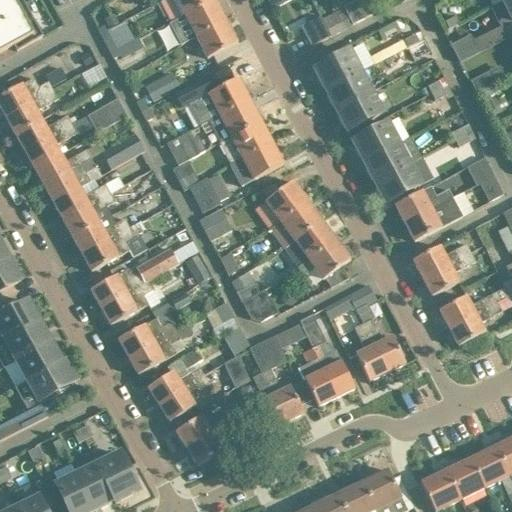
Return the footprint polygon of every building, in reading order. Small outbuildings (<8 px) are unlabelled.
[(0,0),(0,53),(13,46),(17,52),(43,38),(22,0),(0,0)] [(166,0),(160,3),(171,24),(215,1),(214,0),(166,0)] [(360,0),(345,8),(344,9),(349,19),(349,20),(352,26),(373,15),(365,0),(360,0)] [(502,28),(472,43),(478,55),(511,37),(511,0),(509,0),(504,3),(493,8),(492,9),(502,28)] [(171,24),(169,25),(180,46),(196,38),(226,23),(215,1),(171,24)] [(344,9),(322,20),(328,31),(334,28),(337,34),(347,29),(344,23),(349,20),(349,19),(344,9)] [(109,29),(117,24),(113,15),(104,20),(109,29)] [(328,31),(322,20),(320,17),(300,28),(311,48),(337,34),(334,28),(328,31)] [(445,23),(449,30),(460,24),(456,17),(445,23)] [(109,37),(104,40),(110,53),(116,50),(134,41),(124,22),(106,31),(109,36),(109,37)] [(226,23),(196,38),(207,60),(237,44),(226,23)] [(105,28),(99,31),(104,40),(109,37),(109,36),(106,31),(105,28)] [(405,41),(408,48),(419,43),(415,36),(405,41)] [(470,39),(452,49),(460,64),(478,55),(472,43),(470,39)] [(77,45),(57,54),(63,69),(83,60),(77,45)] [(116,50),(110,53),(114,60),(120,57),(117,51),(116,50)] [(386,50),(371,58),(374,65),(390,57),(386,50)] [(323,87),(326,91),(360,73),(349,52),(315,70),(318,78),(317,78),(322,88),(323,87)] [(91,56),(84,60),(88,69),(96,65),(91,56)] [(238,80),(235,82),(227,67),(174,94),(182,109),(208,95),(220,118),(250,102),(238,80)] [(333,105),(337,112),(371,94),(360,73),(326,91),(328,96),(327,97),(332,106),(333,105)] [(145,88),(154,104),(180,89),(172,74),(145,88)] [(492,87),(486,75),(470,84),(475,95),(492,87)] [(0,98),(0,110),(5,119),(32,104),(53,93),(48,84),(39,88),(34,80),(22,86),(0,98)] [(428,88),(432,95),(442,90),(439,82),(428,88)] [(492,87),(481,93),(485,100),(495,94),(492,87)] [(442,90),(432,95),(435,102),(446,97),(442,90)] [(5,119),(15,136),(41,121),(36,112),(57,101),(53,93),(32,104),(5,119)] [(371,94),(337,112),(340,118),(338,119),(343,128),(345,127),(348,133),(382,114),(371,94)] [(24,153),(34,170),(60,155),(56,147),(77,135),(78,137),(93,128),(97,135),(127,118),(117,100),(72,126),(24,153)] [(137,104),(142,113),(148,110),(143,101),(137,104)] [(209,123),(220,145),(231,139),(261,123),(250,102),(220,118),(209,123)] [(148,110),(142,113),(147,123),(153,120),(148,110)] [(15,136),(24,153),(72,126),(67,117),(46,129),(41,121),(15,136)] [(220,145),(230,165),(242,160),(272,144),(261,123),(231,139),(220,145)] [(361,157),(364,164),(399,145),(388,125),(353,143),(356,148),(354,149),(359,158),(361,157)] [(452,134),(455,141),(466,136),(462,129),(452,134)] [(190,133),(167,145),(178,167),(206,152),(198,138),(194,140),(190,133)] [(511,134),(503,138),(511,156),(511,134)] [(135,135),(101,155),(111,172),(145,153),(135,135)] [(466,136),(455,141),(459,149),(469,143),(466,136)] [(242,160),(230,165),(241,187),(253,181),(253,182),(283,166),(272,144),(242,160)] [(372,179),(375,184),(409,166),(399,145),(364,164),(368,170),(366,171),(371,180),(372,179)] [(34,170),(43,187),(91,160),(86,151),(65,163),(60,155),(34,170)] [(43,187),(53,204),(94,181),(100,178),(91,160),(43,187)] [(494,178),(485,160),(467,169),(477,188),(494,178)] [(198,183),(190,166),(174,174),(182,191),(198,183)] [(409,166),(375,184),(377,189),(376,189),(381,199),(382,198),(386,205),(421,187),(409,166)] [(189,189),(202,215),(220,205),(219,203),(230,198),(219,176),(208,181),(207,180),(189,189)] [(491,180),(480,186),(489,204),(503,196),(494,179),(491,180)] [(53,204),(62,221),(89,206),(111,195),(105,186),(98,189),(94,181),(53,204)] [(265,203),(280,223),(307,203),(293,183),(265,203)] [(395,207),(404,226),(453,200),(448,191),(436,198),(431,188),(395,207)] [(62,221),(72,238),(111,217),(107,208),(115,203),(111,195),(89,206),(62,221)] [(453,200),(404,226),(414,244),(462,218),(453,200)] [(283,251),(284,250),(294,242),(321,222),(307,203),(280,223),(269,232),(283,251)] [(511,210),(503,215),(511,233),(511,210)] [(199,222),(210,243),(232,232),(221,211),(199,222)] [(72,238),(81,255),(129,229),(124,220),(116,225),(111,217),(72,238)] [(147,221),(141,224),(145,232),(151,229),(147,221)] [(284,250),(298,269),(308,262),(336,241),(321,222),(294,242),(284,250)] [(129,229),(81,255),(91,273),(118,258),(129,252),(125,243),(145,232),(141,224),(140,223),(129,229)] [(323,282),(325,280),(350,261),(336,241),(308,262),(298,269),(303,277),(313,269),(323,282)] [(0,266),(9,261),(0,244),(0,266)] [(412,263),(422,280),(449,266),(470,255),(466,246),(444,257),(439,248),(412,263)] [(90,292),(100,309),(148,283),(179,265),(170,250),(136,270),(138,273),(132,276),(129,271),(90,292)] [(230,254),(219,260),(223,267),(234,262),(230,254)] [(449,266),(422,280),(432,298),(459,283),(454,275),(475,263),(470,255),(449,266)] [(185,264),(198,286),(210,279),(197,257),(185,264)] [(9,261),(0,266),(0,293),(21,282),(9,261)] [(231,284),(242,304),(260,294),(249,274),(231,284)] [(148,283),(100,309),(110,327),(137,312),(148,306),(143,297),(153,292),(148,283)] [(357,313),(363,325),(387,375),(405,366),(392,338),(383,343),(372,321),(375,319),(368,307),(377,302),(368,287),(348,297),(355,309),(357,313)] [(448,330),(497,304),(508,298),(503,290),(470,307),(465,298),(439,312),(448,330)] [(260,294),(242,304),(251,320),(261,323),(277,314),(265,292),(260,294)] [(186,295),(171,303),(175,311),(190,302),(186,295)] [(330,322),(355,309),(348,297),(324,310),(330,322)] [(0,318),(0,333),(5,343),(39,324),(28,303),(0,318)] [(497,304),(448,330),(458,348),(485,334),(480,325),(501,313),(497,304)] [(118,341),(128,359),(154,344),(189,328),(187,325),(176,331),(171,324),(161,329),(156,320),(144,326),(135,332),(118,341)] [(307,338),(313,350),(324,371),(337,399),(355,390),(341,363),(336,352),(326,343),(315,322),(302,329),(307,338)] [(5,343),(16,362),(50,344),(39,324),(5,343)] [(154,344),(128,359),(138,376),(176,355),(171,347),(198,331),(195,324),(189,328),(154,344)] [(387,375),(363,325),(354,330),(365,351),(356,356),(369,383),(387,375)] [(301,326),(288,332),(294,345),(307,338),(302,329),(301,326)] [(239,328),(223,338),(233,357),(249,348),(239,328)] [(249,351),(261,375),(286,424),(304,415),(290,388),(281,392),(271,371),(288,363),(275,338),(249,351)] [(16,362),(27,382),(61,364),(61,363),(50,344),(16,362)] [(324,371),(313,350),(304,355),(309,365),(299,370),(305,381),(318,408),(337,399),(324,371)] [(177,362),(192,384),(204,376),(214,370),(209,363),(199,369),(196,365),(203,361),(196,351),(177,362)] [(224,365),(235,388),(249,381),(238,358),(224,365)] [(61,364),(27,382),(39,403),(56,394),(57,395),(66,390),(65,389),(77,382),(65,361),(61,363),(61,364)] [(147,390),(159,407),(184,390),(173,373),(147,390)] [(286,424),(261,375),(253,379),(263,401),(254,405),(267,433),(286,424)] [(184,390),(159,407),(170,424),(195,407),(190,398),(210,385),(204,376),(192,384),(184,390)] [(0,426),(0,442),(48,418),(42,407),(29,414),(28,412),(0,426)] [(175,434),(186,451),(233,421),(227,412),(207,426),(201,417),(175,434)] [(233,421),(186,451),(197,468),(224,451),(218,443),(250,422),(245,413),(233,421)] [(87,427),(80,431),(85,441),(93,438),(87,427)] [(85,441),(80,431),(73,434),(78,445),(85,441)] [(510,478),(511,477),(511,439),(496,448),(510,478)] [(52,445),(58,455),(65,452),(60,441),(52,445)] [(486,490),(510,478),(496,448),(471,460),(486,490)] [(43,461),(38,449),(28,454),(33,466),(43,461)] [(120,455),(98,466),(115,501),(114,501),(116,505),(139,494),(120,455)] [(461,502),(486,490),(471,460),(446,472),(461,502)] [(98,466),(77,476),(94,511),(101,508),(102,509),(111,505),(110,503),(114,501),(115,501),(98,466)] [(6,469),(0,471),(0,475),(4,483),(11,480),(6,469)] [(407,511),(388,472),(363,485),(376,511),(375,511),(407,511)] [(433,511),(440,511),(461,502),(446,472),(421,484),(433,511)] [(91,511),(94,511),(77,476),(56,486),(68,511),(91,511)] [(363,485),(338,497),(345,511),(373,511),(376,511),(363,485)] [(314,511),(345,511),(338,497),(313,509),(314,511)] [(44,511),(39,499),(16,510),(17,511),(44,511)]
